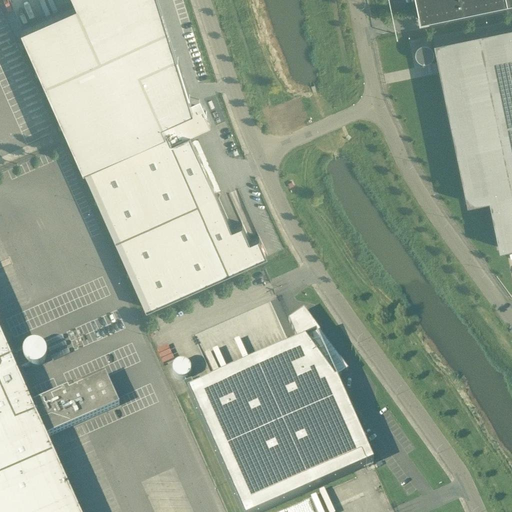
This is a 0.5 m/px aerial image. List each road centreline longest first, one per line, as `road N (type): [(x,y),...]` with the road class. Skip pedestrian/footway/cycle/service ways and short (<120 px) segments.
road 1 (unclassified): [(478,511),(458,471),(292,233),(260,157)]
road 2 (unclassified): [(376,103),(427,200),(511,319)]
road 3 (unclassified): [(260,157),(202,0)]
road 4 (unclassified): [(260,157),(376,103)]
